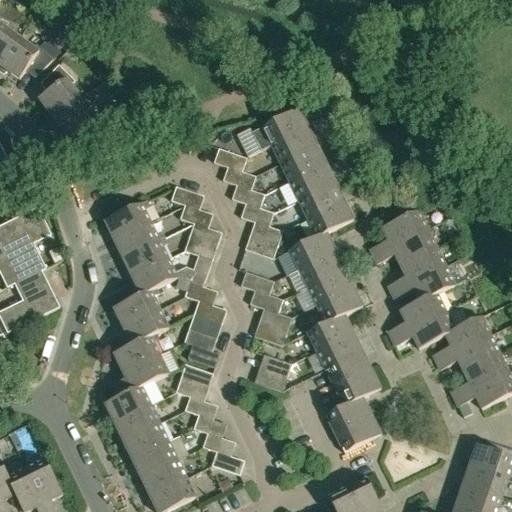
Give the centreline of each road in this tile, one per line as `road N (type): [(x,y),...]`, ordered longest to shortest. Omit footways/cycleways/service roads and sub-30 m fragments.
road 1 (residential): [(278,508),(226,387),(236,320),(221,273),(228,235),(200,176),(170,173),(70,224)]
road 2 (residential): [(53,404),(83,279),(70,224)]
road 3 (residential): [(278,508),(321,490),(337,469),(302,388)]
road 4 (residential): [(70,224),(26,131),(0,106)]
